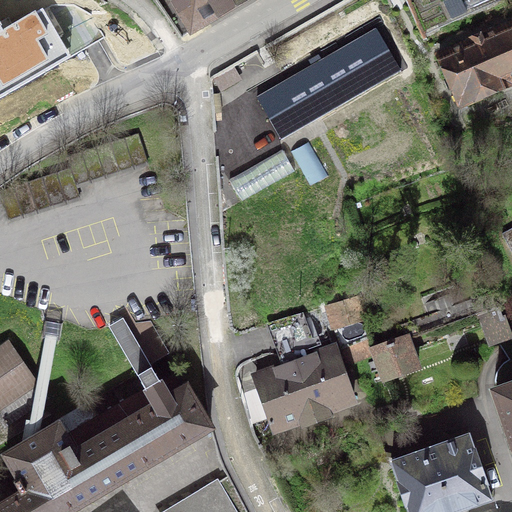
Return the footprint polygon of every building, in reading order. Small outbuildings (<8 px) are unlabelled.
[(172,0),(191,32),(244,0),(172,0)] [(445,0),(443,1),(451,18),(490,0),(445,0)] [(511,23),(487,34),(487,36),(471,42),(471,41),(439,54),(459,102),(466,105),(481,99),(484,91),(511,79),(511,23)] [(399,68),(375,26),(255,95),(280,137),(399,68)] [(67,156),(71,168),(0,190),(0,194),(8,220),(80,197),(76,185),(148,162),(138,133),(67,156)] [(511,226),(501,232),(511,253),(511,226)] [(489,345),(511,337),(511,336),(504,316),(502,316),(493,290),(473,298),(489,345)] [(332,327),(364,317),(357,297),(324,307),(332,327)] [(279,357),(282,365),(305,357),(303,349),(313,345),(301,314),(272,322),(282,351),(279,357)] [(383,379),(417,367),(406,336),(372,349),(383,379)] [(0,420),(4,425),(45,397),(7,342),(0,346),(0,420)] [(305,357),(282,365),(260,374),(259,371),(255,375),(275,428),(302,418),(303,422),(325,414),(324,411),(353,400),(333,347),(305,357)] [(0,511),(64,511),(210,427),(177,371),(159,381),(151,367),(138,375),(146,389),(70,434),(75,444),(71,447),(57,424),(6,455),(19,478),(14,481),(21,493),(0,505),(0,511)] [(511,388),(492,395),(511,453),(511,388)] [(350,470),(380,459),(372,430),(340,441),(350,470)] [(409,511),(454,511),(491,499),(468,434),(391,461),(409,511)] [(216,483),(167,511),(225,511),(231,508),(216,483)]
